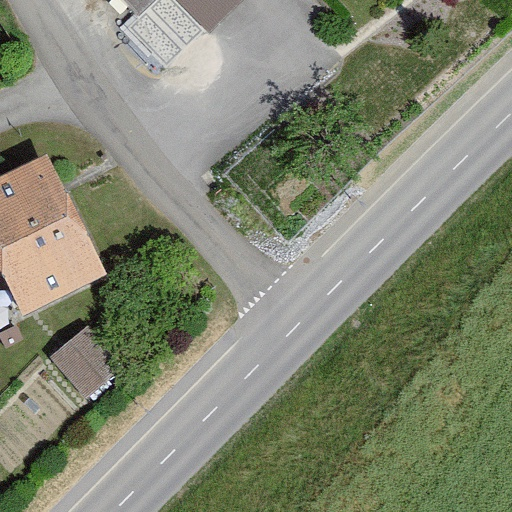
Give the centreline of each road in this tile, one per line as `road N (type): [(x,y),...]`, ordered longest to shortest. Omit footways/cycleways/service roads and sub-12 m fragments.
road 1 (residential): [(69,84),(93,124),(292,339)]
road 2 (secondary): [(292,339),(511,127)]
road 3 (secondary): [(119,511),(292,339)]
